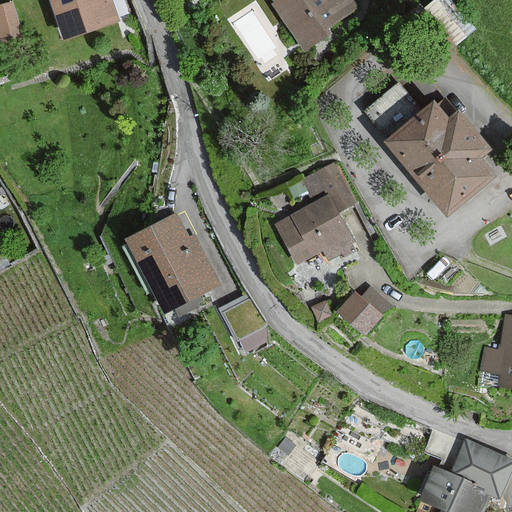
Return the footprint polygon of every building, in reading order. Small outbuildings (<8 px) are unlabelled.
[(122,20),(114,0),(57,0),(72,39),(122,20)] [(279,0),(308,46),(333,30),(330,25),(359,7),(354,0),(279,0)] [(454,0),(430,0),(423,6),(455,42),(476,24),(454,0)] [(23,32),(13,1),(0,5),(0,23),(4,38),(23,32)] [(457,212),(503,173),(488,156),(498,147),(466,110),(458,117),(442,98),(394,140),(457,212)] [(342,212),(355,204),(333,165),(308,180),(319,200),(279,223),(302,264),(328,249),(333,258),(359,243),(342,212)] [(190,237),(178,213),(132,237),(169,309),(220,283),(195,235),(190,237)] [(384,312),(356,291),(341,311),(369,332),(384,312)] [(503,384),(511,385),(511,314),(507,314),(503,349),(487,347),(484,370),(504,372),(503,384)] [(480,482),(479,485),(495,491),(504,495),(511,474),(511,457),(468,440),(455,472),(480,482)] [(486,511),(495,491),(479,485),(480,482),(455,472),(439,466),(426,498),(447,507),(460,511),(486,511)] [(444,511),(447,507),(426,498),(425,498),(418,511),(444,511)]
